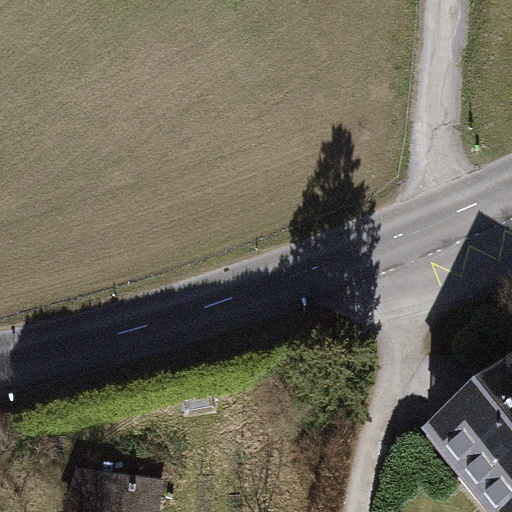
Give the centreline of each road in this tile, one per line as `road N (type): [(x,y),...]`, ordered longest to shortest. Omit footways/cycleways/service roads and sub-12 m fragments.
road 1 (secondary): [(0,365),(298,275),(511,186)]
road 2 (track): [(424,227),(442,157),(455,0)]
